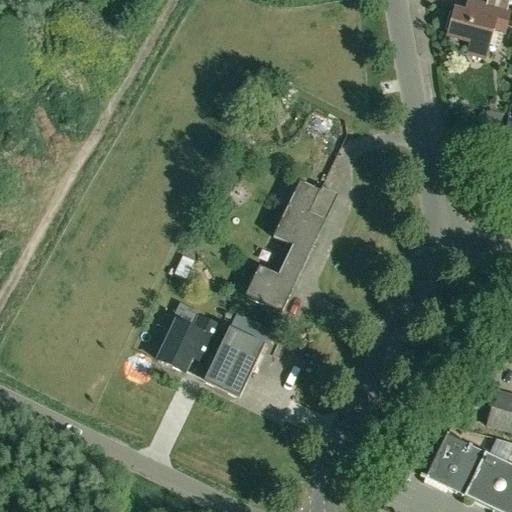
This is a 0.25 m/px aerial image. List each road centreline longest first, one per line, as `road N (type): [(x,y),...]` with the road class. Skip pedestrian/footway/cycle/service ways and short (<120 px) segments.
road 1 (unclassified): [(324,511),(331,456),(436,231)]
road 2 (unclassified): [(237,511),(0,397)]
road 3 (unclassified): [(436,231),(394,0)]
